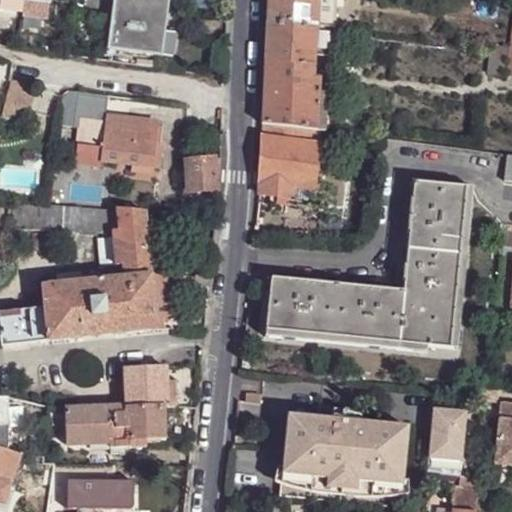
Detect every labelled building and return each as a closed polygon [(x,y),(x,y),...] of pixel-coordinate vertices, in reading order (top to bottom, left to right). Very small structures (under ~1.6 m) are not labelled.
[(160,56),(166,0),(114,0),(109,49),(160,56)] [(267,24),(316,29),(317,13),(317,0),(268,0),(268,9),(267,24)] [(331,14),(331,0),(317,0),(317,13),(330,14),(331,14)] [(316,29),(329,31),(330,14),(317,13),(316,29)] [(333,38),(334,31),(329,31),(316,29),(267,24),(262,125),(317,132),(319,82),(313,81),(314,70),(317,36),(333,38)] [(330,71),(333,38),(317,36),(314,70),(330,71)] [(507,79),(511,49),(492,47),(488,77),(507,79)] [(7,90),(0,111),(0,121),(22,127),(26,112),(29,112),(34,96),(7,90)] [(100,169),(101,162),(156,168),(159,147),(153,146),(155,123),(149,122),(103,117),(106,96),(65,91),(61,93),(58,126),(77,128),(75,146),(74,166),(100,169)] [(162,124),(155,123),(153,146),(159,147),(162,124)] [(319,148),(321,133),(317,132),(262,125),(262,139),(319,148)] [(261,147),(259,195),(277,198),(293,200),(294,188),(313,191),(319,148),(262,139),(261,147)] [(185,171),(186,185),(187,193),(214,190),(212,164),(212,159),(183,161),(185,171)] [(176,185),(186,185),(185,171),(175,172),(176,185)] [(32,181),(30,201),(43,202),(44,182),(32,181)] [(271,279),(265,332),(428,350),(451,352),(468,191),(414,185),(413,202),(412,202),(408,237),(409,237),(406,269),(405,269),(403,285),(404,285),(403,295),(387,293),(388,292),(348,288),(348,289),(322,286),(322,285),(288,281),(287,282),(271,279)] [(293,200),(277,198),(275,204),(305,209),(305,207),(308,202),(313,199),(313,191),(294,188),(293,200)] [(473,191),(468,191),(451,352),(457,353),(473,191)] [(30,201),(14,199),(13,222),(82,230),(97,231),(120,234),(118,211),(43,202),(30,201)] [(166,204),(165,214),(180,216),(181,206),(166,204)] [(181,206),(180,216),(190,217),(191,207),(181,206)] [(117,209),(118,211),(120,234),(123,265),(100,267),(101,279),(42,286),(44,308),(0,311),(0,345),(162,328),(162,322),(162,316),(161,297),(161,279),(160,269),(152,269),(145,211),(117,209)] [(511,229),(505,229),(503,250),(511,250),(511,299),(511,310),(511,229)] [(123,265),(120,234),(97,231),(97,235),(100,267),(123,265)] [(206,291),(208,274),(194,272),(192,290),(206,291)] [(428,350),(265,332),(264,338),(428,356),(428,350)] [(165,381),(164,374),(164,367),(124,367),(126,406),(161,405),(161,407),(174,406),(173,380),(165,381)] [(65,409),(48,405),(47,418),(65,418),(65,409)] [(163,437),(161,407),(161,405),(126,406),(65,409),(65,418),(66,444),(110,442),(110,448),(134,447),(146,446),(146,442),(157,442),(157,441),(160,441),(165,441),(165,437),(163,437)] [(511,405),(502,405),(495,467),(511,468),(511,405)] [(333,419),(333,409),(319,406),(318,418),(333,419)] [(342,411),(333,409),(333,419),(318,418),(286,415),(279,498),(398,510),(406,427),(346,421),(346,420),(346,415),(342,411)] [(430,430),(425,476),(466,480),(471,434),(464,433),(466,414),(432,411),(430,430)] [(191,438),(193,420),(185,419),(183,437),(191,438)] [(0,481),(6,483),(11,485),(21,453),(6,448),(0,446),(0,481)] [(0,495),(0,503),(3,505),(11,485),(6,483),(3,495),(0,495)] [(474,511),(476,493),(454,491),(451,511),(474,511)] [(229,496),(227,508),(240,509),(241,497),(229,496)] [(92,507),(92,497),(84,498),(84,507),(92,507)]
